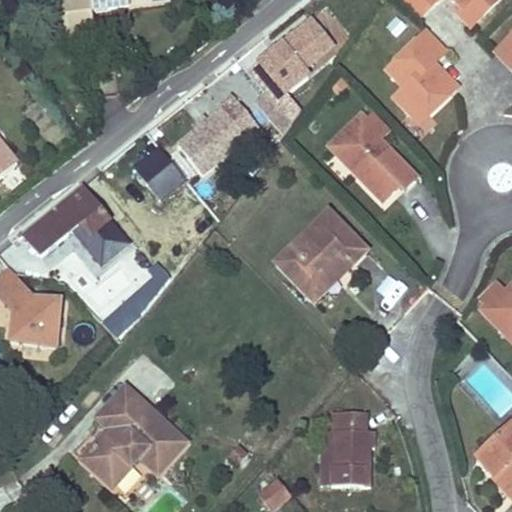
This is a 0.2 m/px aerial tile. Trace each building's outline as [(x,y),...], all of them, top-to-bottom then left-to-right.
[(64,0),(70,41),(96,37),(92,13),(130,8),(128,0),(64,0)] [(439,0),(438,0),(402,0),(421,18),(439,0)] [(469,29),(499,0),(450,0),(461,12),(457,16),(469,29)] [(260,57),(287,92),(338,55),(311,19),(260,57)] [(446,55),(427,35),(387,73),(405,90),(400,96),(400,106),(413,120),(424,121),(451,95),(446,88),(452,83),(435,67),(446,55)] [(511,38),(496,54),(511,70),(511,38)] [(452,83),(446,88),(451,95),(457,89),(452,83)] [(265,136),(234,97),(218,109),(221,113),(178,147),(205,180),(250,144),(252,147),(265,136)] [(361,117),(337,141),(352,156),(350,169),(384,203),(395,191),(393,189),(398,184),(405,191),(417,179),(380,141),(391,131),(374,113),(366,121),(361,117)] [(352,156),(337,141),(330,148),(350,169),(352,156)] [(0,143),(0,179),(18,165),(0,143)] [(178,147),(166,157),(193,189),(205,180),(178,147)] [(132,171),(160,206),(187,184),(159,149),(132,171)] [(110,224),(82,188),(23,236),(42,259),(83,226),(93,238),(110,224)] [(368,253),(328,213),(275,265),(314,306),(328,292),(323,286),(349,261),(354,266),(368,253)] [(328,292),(354,266),(349,261),(323,286),(328,292)] [(0,292),(17,279),(10,270),(0,278),(0,292)] [(36,301),(17,279),(0,292),(0,301),(14,318),(16,299),(36,301)] [(481,313),(506,337),(511,331),(511,288),(506,295),(495,284),(478,300),(486,308),(481,313)] [(57,350),(62,304),(36,301),(16,299),(14,318),(11,345),(57,350)] [(187,446),(126,390),(98,421),(110,432),(82,462),(113,490),(140,460),(159,476),(187,446)] [(375,434),(367,434),(359,434),(359,416),(332,416),(331,489),(365,490),(365,451),(372,451),(375,451),(375,434)] [(511,428),(476,463),(493,481),(503,471),(511,480),(511,428)] [(331,489),(332,433),(326,433),(325,454),(321,454),(321,489),(331,489)] [(241,472),(252,461),(240,450),(229,460),(241,472)] [(493,481),(491,482),(511,504),(511,480),(503,471),(493,481)] [(274,511),(291,498),(278,482),(259,498),(270,511),(274,511)]
